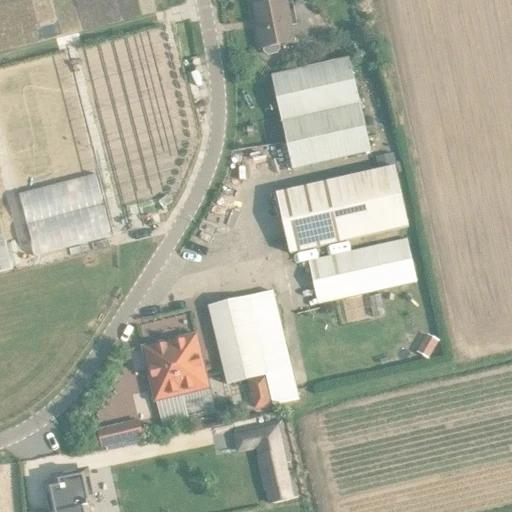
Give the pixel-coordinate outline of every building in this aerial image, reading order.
[(269,0),(270,1),(253,5),(258,30),(255,31),(259,48),(263,48),(263,52),(267,55),(276,53),(278,49),(278,45),(292,42),(289,26),(296,25),(291,0),(292,0),(269,0)] [(107,234),(70,52),(0,66),(0,112),(29,250),(107,234)] [(292,170),(370,152),(349,58),(271,76),(292,170)] [(289,253),(408,227),(394,167),(276,194),(289,253)] [(0,272),(12,269),(0,218),(0,272)] [(406,239),(308,261),(318,304),(416,282),(406,239)] [(297,400),(273,295),(248,301),(247,297),(208,306),(227,384),(264,375),(265,380),(272,405),(272,406),(297,400)] [(196,334),(173,339),(185,394),(209,388),(196,334)] [(188,420),(182,395),(185,394),(173,339),(141,347),(154,401),(156,401),(162,426),(188,420)] [(257,408),(272,405),(265,380),(251,383),(257,408)] [(103,447),(140,439),(136,421),(99,430),(103,447)] [(265,501),(292,499),(285,426),(236,430),(238,449),(260,447),(265,501)] [(64,481),(45,485),(50,511),(87,511),(86,506),(92,504),(85,471),(63,475),(64,481)]
